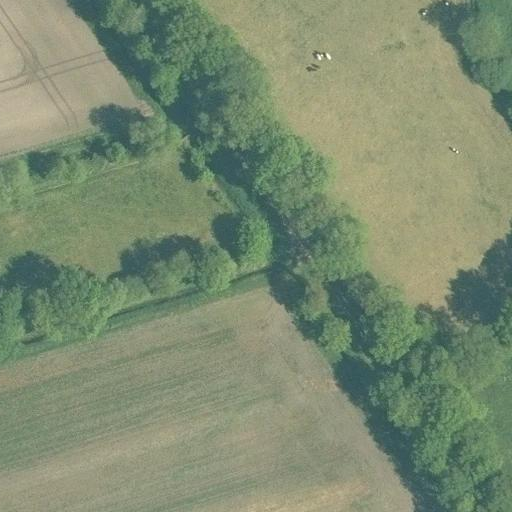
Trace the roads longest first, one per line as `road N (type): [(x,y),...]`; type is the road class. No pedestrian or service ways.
road 1 (track): [(211,112),(489,511)]
road 2 (track): [(132,0),(211,112)]
